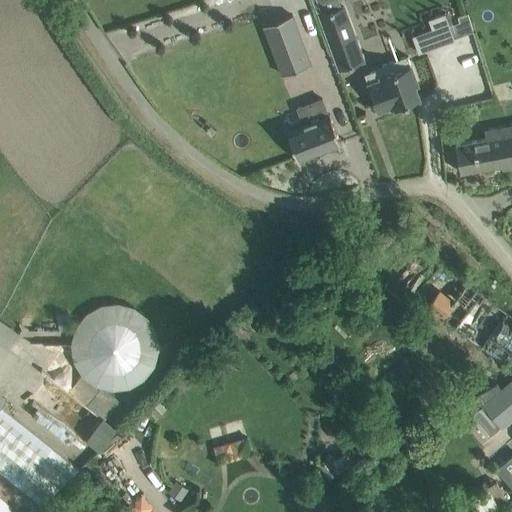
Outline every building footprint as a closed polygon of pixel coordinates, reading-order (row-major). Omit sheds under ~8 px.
[(343,4),(319,13),(339,69),(363,60),(343,4)] [(472,32),(467,13),(457,16),(458,22),(449,25),(444,13),(428,19),(437,46),(454,40),(454,39),(472,32)] [(292,14),(263,25),(282,74),(311,64),(292,14)] [(378,68),(365,73),(364,73),(378,110),(391,105),(391,108),(403,103),(405,107),(417,102),(416,99),(419,98),(414,85),(417,84),(407,55),(377,66),(378,68)] [(297,107),(303,124),(287,130),(298,160),(314,154),(315,155),(325,151),(325,150),(341,144),(329,114),(328,114),(322,98),(297,107)] [(511,166),(511,124),(484,129),(486,138),(455,144),(460,172),(501,165),(502,169),(511,166)] [(426,313),(504,363),(511,352),(511,316),(467,283),(419,238),(415,242),(395,220),(351,262),(365,276),(419,320),(426,313)] [(320,298),(313,305),(329,322),(337,315),(320,298)] [(69,341),(43,344),(45,367),(57,376),(58,384),(106,418),(118,401),(116,385),(141,382),(158,359),(153,319),(128,301),(95,305),(69,341)] [(19,332),(0,319),(0,340),(9,347),(19,332)] [(511,416),(511,401),(500,387),(496,383),(475,395),(501,425),(511,416)] [(0,511),(31,511),(40,504),(42,505),(78,469),(0,406),(3,401),(0,399),(0,511)] [(159,401),(151,409),(157,416),(166,408),(159,401)] [(104,417),(87,440),(101,450),(118,428),(104,417)] [(344,451),(329,462),(337,473),(352,462),(344,451)] [(511,454),(494,470),(511,490),(511,454)] [(174,479),(167,490),(179,499),(187,488),(174,479)] [(486,486),(468,496),(476,511),(488,511),(499,506),(486,486)]
